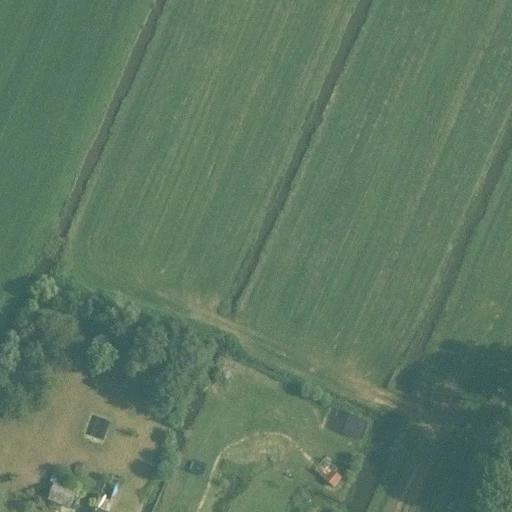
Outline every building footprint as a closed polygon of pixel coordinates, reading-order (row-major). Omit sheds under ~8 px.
[(222,365),(217,379),(229,384),(234,370),(222,365)] [(125,373),(119,387),(130,392),(136,378),(125,373)] [(54,473),(49,485),(54,486),(59,488),(64,477),(54,473)] [(333,475),(326,483),(333,489),(340,481),(333,475)] [(48,501),(70,510),(76,495),(59,488),(54,486),(48,501)]
